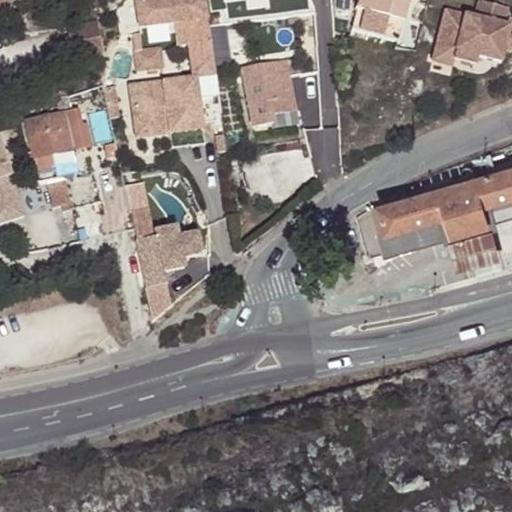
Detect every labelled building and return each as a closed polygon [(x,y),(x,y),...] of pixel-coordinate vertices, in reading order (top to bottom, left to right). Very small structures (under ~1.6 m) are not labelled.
[(0,0),(0,22),(13,20),(9,0),(0,0)] [(150,0),(137,2),(140,28),(177,23),(180,46),(190,45),(194,78),(197,77),(197,79),(217,76),(207,0),(150,0)] [(357,0),(355,9),(405,22),(409,0),(357,0)] [(445,2),(438,33),(459,38),(461,29),(482,34),(505,40),(508,26),(511,11),(511,10),(511,1),(507,1),(507,0),(466,0),(465,7),(445,2)] [(74,62),(104,58),(99,22),(69,27),(74,62)] [(217,64),(233,63),(230,24),(214,26),(217,64)] [(482,34),(461,29),(459,38),(480,43),(482,34)] [(457,45),(459,38),(438,33),(436,40),(457,45)] [(138,68),(168,68),(168,43),(138,43),(138,68)] [(251,130),(268,127),(267,118),(293,112),(285,78),(298,75),(292,47),(280,50),(281,57),(238,66),(251,130)] [(167,126),(167,133),(203,130),(197,79),(197,77),(194,78),(130,83),(133,128),(167,126)] [(118,88),(106,91),(111,122),(122,120),(120,107),(121,106),(118,88)] [(69,89),(50,94),(53,105),(72,101),(69,89)] [(38,97),(22,101),(24,111),(41,108),(38,97)] [(75,110),(25,120),(32,157),(33,156),(36,169),(54,166),(51,153),(92,144),(88,125),(78,127),(75,110)] [(296,128),(293,112),(267,118),(268,127),(270,133),(296,128)] [(167,126),(133,128),(134,136),(167,133),(167,126)] [(0,140),(0,227),(27,219),(0,140)] [(382,252),(447,235),(450,234),(490,223),(511,217),(511,168),(380,204),(386,229),(377,232),(382,252)] [(91,171),(63,177),(44,181),(48,202),(59,199),(61,210),(70,208),(98,202),(91,171)] [(141,220),(130,223),(133,237),(134,241),(145,238),(141,220)] [(447,235),(453,262),(496,249),(490,223),(450,234),(447,235)] [(498,257),(496,249),(453,262),(455,267),(498,257)]
